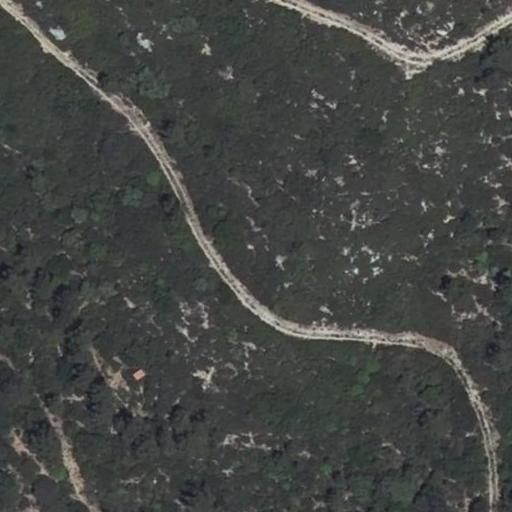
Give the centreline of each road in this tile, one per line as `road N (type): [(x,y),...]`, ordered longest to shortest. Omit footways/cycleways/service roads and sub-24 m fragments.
road 1 (track): [(0,0),(156,140),(197,242),(269,324),(416,344),(458,364),(491,421),(499,511)]
road 2 (track): [(511,17),(419,61),(277,0)]
